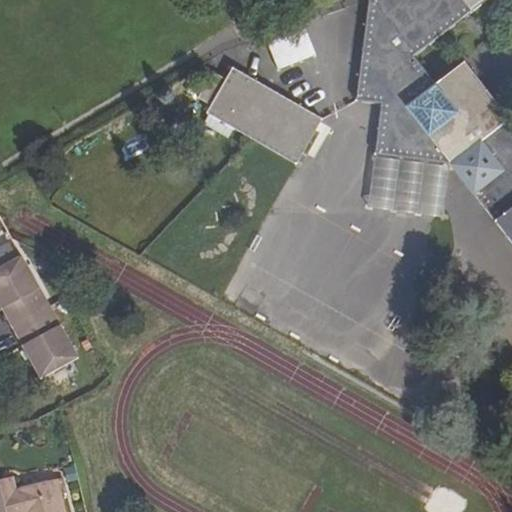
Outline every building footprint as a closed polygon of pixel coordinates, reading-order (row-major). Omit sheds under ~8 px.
[(450,167),(511,249),(511,128),(462,64),(433,85),(413,58),(488,0),(366,0),(365,1),(353,103),(378,107),(404,110),(401,134),(427,137),(450,167)] [(203,114),(249,140),(275,95),(229,68),(222,80),(209,72),(194,97),(207,105),(203,114)] [(249,140),(294,166),(319,121),(275,95),(249,140)] [(46,301),(21,254),(16,256),(8,242),(0,246),(0,303),(1,306),(9,321),(46,301)] [(21,344),(39,378),(77,357),(52,312),(15,332),(21,344)] [(65,511),(57,477),(50,479),(15,488),(12,475),(0,478),(0,490),(5,511),(65,511)]
